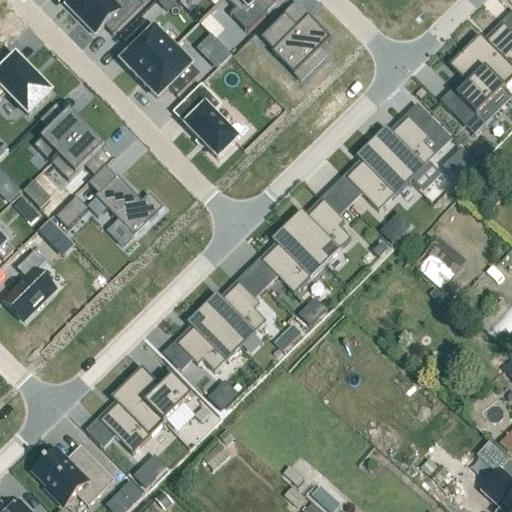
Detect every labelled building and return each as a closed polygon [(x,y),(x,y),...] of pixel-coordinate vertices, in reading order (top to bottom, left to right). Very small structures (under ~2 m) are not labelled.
[(66,8),(81,24),(105,0),(74,0),(66,8)] [(121,0),(105,0),(81,24),(96,39),(105,31),(113,40),(144,9),(135,0),(132,0),(127,6),(121,0)] [(170,0),(165,0),(159,6),(168,15),(176,6),(170,0)] [(226,0),(225,2),(235,13),(230,18),(248,37),(268,17),(257,6),(262,0),(226,0)] [(272,56),(295,79),(308,66),(315,73),(327,60),(321,54),(332,43),(309,20),(297,7),(286,18),(261,42),(274,54),(272,56)] [(141,84),(174,52),(147,25),(124,47),(133,56),(122,66),(141,84)] [(481,39),(466,54),(505,93),(511,85),(511,36),(505,29),(487,46),(481,39)] [(267,66),(248,47),(236,59),(254,78),(267,66)] [(174,52),(141,84),(159,103),(169,93),(177,101),(200,79),(174,52)] [(220,71),(232,59),(225,52),(213,64),(220,71)] [(466,54),(449,70),(468,89),(457,100),(477,120),(505,93),(466,54)] [(0,77),(0,104),(7,98),(29,120),(52,97),(39,84),(30,74),(30,75),(17,62),(0,77)] [(202,89),(184,107),(196,120),(186,130),(219,163),(238,144),(213,118),(222,110),(202,89)] [(70,116),(35,151),(52,169),(88,134),(70,116)] [(372,146),(410,186),(436,160),(425,148),(430,143),(409,122),(393,138),(387,131),(372,146)] [(88,134),(52,169),(69,186),(105,151),(88,134)] [(379,216),(410,186),(372,146),(357,161),(363,167),(347,183),(379,216)] [(2,149),(0,150),(0,165),(9,156),(2,149)] [(464,155),(446,173),(459,186),(477,169),(464,155)] [(118,181),(96,202),(135,241),(164,213),(150,199),(143,206),(118,181)] [(51,205),(34,187),(24,197),(42,214),(51,205)] [(69,234),(88,214),(77,202),(57,222),(69,234)] [(287,229),(326,269),(352,244),(340,232),(345,227),(324,206),(308,221),(302,215),(287,229)] [(390,225),(381,234),(392,245),(401,237),(390,225)] [(123,251),(134,241),(120,227),(109,237),(123,251)] [(295,299),(326,269),(287,229),(272,244),(279,251),(263,266),(295,299)] [(443,292),(464,260),(433,240),(412,272),(443,292)] [(0,241),(0,261),(4,265),(14,256),(0,241)] [(382,247),(373,255),(378,260),(387,252),(382,247)] [(57,296),(36,276),(46,266),(35,255),(17,273),(27,283),(4,306),(25,327),(57,296)] [(202,313),(241,352),(267,327),(255,315),(261,310),(240,289),(224,304),(217,298),(202,313)] [(500,348),(511,334),(511,313),(500,303),(477,328),(500,348)] [(308,310),(299,318),(310,330),(319,321),(308,310)] [(241,352),(202,313),(187,327),(194,334),(178,350),(199,371),(204,366),(215,377),(241,352)] [(294,329),(285,337),(294,346),(302,337),(294,329)] [(143,372),(126,389),(164,428),(193,400),(173,380),(162,391),(143,372)] [(133,459),(164,428),(126,389),(111,403),(118,409),(100,426),(133,459)] [(218,395),(210,403),(221,414),(229,406),(218,395)] [(204,411),(194,420),(201,426),(210,417),(204,411)] [(227,434),(219,441),(227,450),(235,443),(227,434)] [(511,456),(511,434),(500,447),(511,457),(511,456)] [(219,448),(203,463),(214,475),(230,460),(219,448)] [(66,466),(55,454),(34,475),(48,490),(47,492),(66,511),(77,500),(88,511),(89,511),(115,486),(81,451),(66,466)] [(511,511),(511,465),(511,464),(482,496),(499,511),(511,511)] [(430,479),(438,488),(449,477),(441,469),(430,479)] [(431,484),(420,473),(408,486),(420,496),(431,484)] [(146,476),(137,485),(145,493),(154,485),(146,476)] [(131,485),(123,493),(135,506),(144,498),(131,485)] [(293,491),(284,500),(296,511),(305,503),(293,491)] [(320,491),(312,501),(321,509),(329,499),(320,491)] [(163,496),(155,503),(162,511),(163,511),(171,506),(163,496)]
